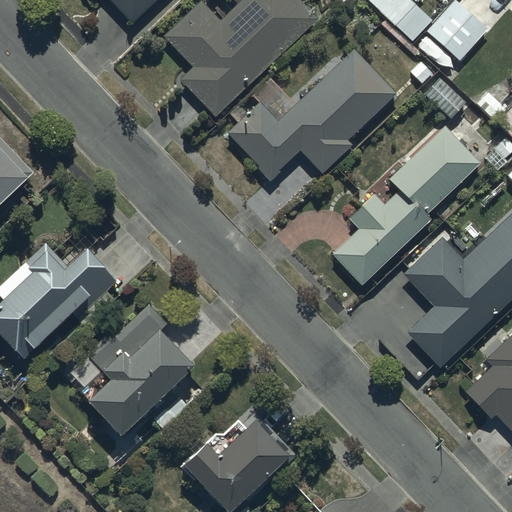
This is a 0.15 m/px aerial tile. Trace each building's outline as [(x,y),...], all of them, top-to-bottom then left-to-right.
[(110,0),(134,24),(158,0),(110,0)] [(218,116),(318,19),(299,0),(244,0),(223,21),(205,2),(167,39),(196,68),(183,80),(218,116)] [(367,0),(395,26),(414,6),(407,0),(367,0)] [(489,29),(455,0),(427,33),(461,62),(489,29)] [(348,142),(395,95),(352,50),(297,103),(272,78),(253,97),(260,104),(250,114),(242,105),(232,115),(241,123),(229,135),(272,178),(301,150),(324,173),(351,145),(348,142)] [(466,104),(438,79),(422,97),(450,122),(466,104)] [(511,108),(498,125),(511,137),(511,108)] [(427,216),(478,164),(442,128),(388,181),(398,192),(385,205),(374,194),(349,219),(357,228),(331,254),(363,286),(430,219),(427,216)] [(0,208),(29,180),(28,179),(34,173),(0,137),(0,208)] [(511,150),(511,146),(505,139),(493,150),(494,151),(485,160),(496,173),(508,163),(504,158),(511,150)] [(440,369),(511,297),(511,213),(464,261),(441,237),(402,276),(434,308),(407,336),(440,369)] [(107,290),(116,282),(87,249),(67,267),(49,246),(0,289),(0,294),(6,302),(0,307),(0,327),(27,359),(75,317),(85,328),(115,300),(107,290)] [(168,324),(149,305),(114,336),(110,332),(86,355),(111,381),(89,402),(124,438),(198,367),(161,331),(168,324)] [(511,335),(486,361),(491,366),(465,392),(491,418),(496,414),(511,430),(511,335)] [(229,511),(236,511),(292,458),(287,453),(290,450),(280,439),(277,442),(273,437),(274,435),(258,419),(247,431),(238,423),(225,435),(218,435),(208,445),(202,438),(190,449),(196,455),(185,466),(229,511)]
